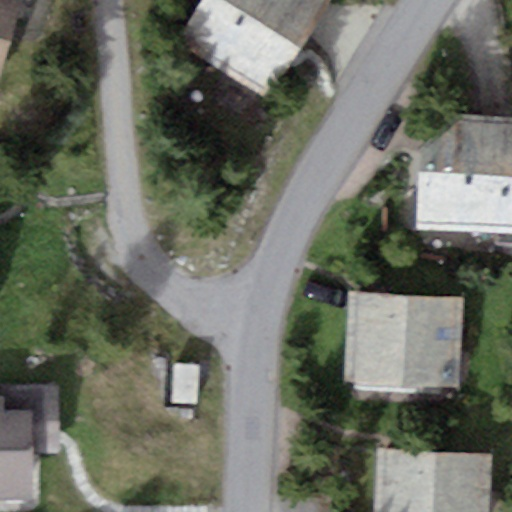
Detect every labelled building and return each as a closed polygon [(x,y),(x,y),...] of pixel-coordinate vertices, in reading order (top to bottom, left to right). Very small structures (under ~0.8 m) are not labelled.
[(0,0),(0,68),(20,0),(0,0)] [(200,0),(178,35),(270,94),(330,0),(200,0)] [(511,117),(456,114),(423,146),(417,231),(511,237),(511,117)] [(463,298),(349,293),(346,383),(459,387),(463,298)] [(0,499),(33,498),(32,455),(59,454),(57,387),(0,387),(0,499)] [(488,511),(492,459),(378,452),(374,511),(488,511)]
